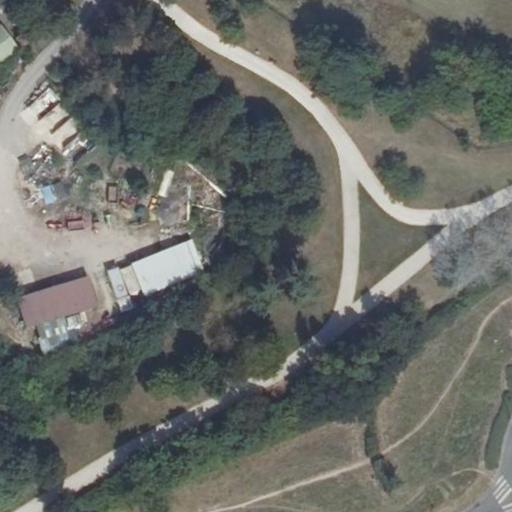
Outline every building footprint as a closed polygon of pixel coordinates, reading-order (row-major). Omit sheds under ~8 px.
[(0,29),(0,67),(19,54),(0,29)] [(29,43),(22,33),(13,40),(20,49),(29,43)] [(34,117),(55,108),(49,94),(28,102),(34,117)] [(89,143),(68,118),(49,134),(71,159),(89,143)] [(189,242),(128,266),(141,298),(202,274),(189,242)] [(86,278),(13,301),(23,332),(33,329),(82,313),(96,309),(86,278)] [(82,313),(33,329),(41,361),(77,345),(71,329),(85,325),(82,313)] [(74,332),(79,345),(102,336),(97,323),(74,332)]
